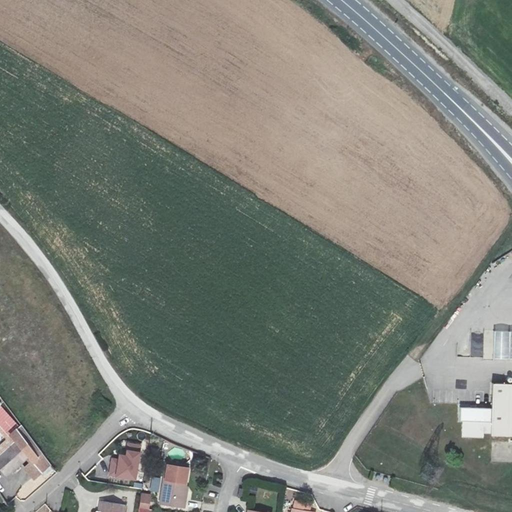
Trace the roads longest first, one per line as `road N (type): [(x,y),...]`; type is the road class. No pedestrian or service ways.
road 1 (tertiary): [(0,214),(130,411)]
road 2 (tertiary): [(233,457),(425,511)]
road 3 (track): [(395,0),(511,114)]
road 4 (primary): [(458,106),(338,0)]
road 5 (residential): [(130,411),(19,511)]
